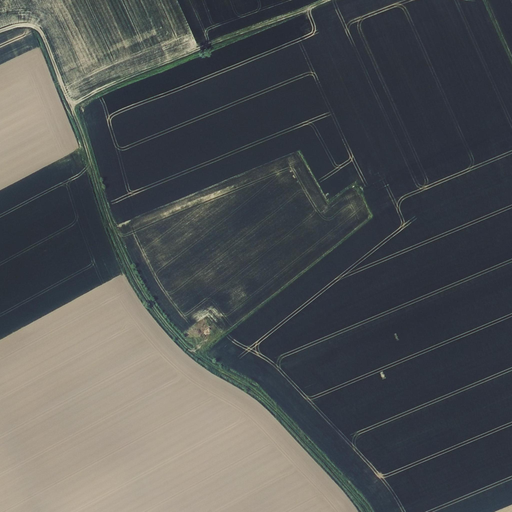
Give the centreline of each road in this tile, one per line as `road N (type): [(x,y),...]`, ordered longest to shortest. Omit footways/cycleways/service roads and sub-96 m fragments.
road 1 (track): [(70,106),(108,220),(146,298),(191,351),(246,382),(366,511)]
road 2 (track): [(70,106),(331,0)]
